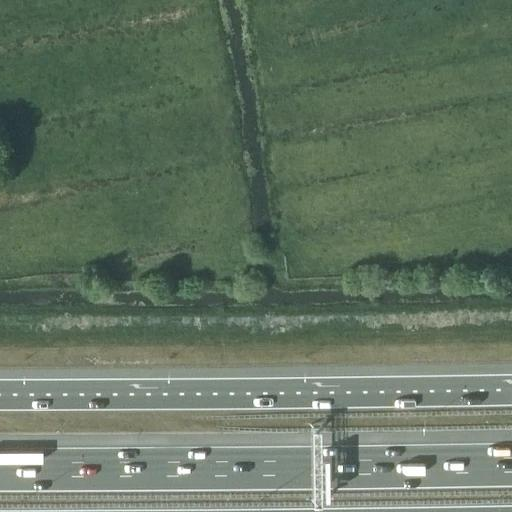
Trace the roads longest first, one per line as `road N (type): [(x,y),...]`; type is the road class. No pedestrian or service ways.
road 1 (motorway): [(511,465),(0,471)]
road 2 (motorway): [(511,398),(0,404)]
